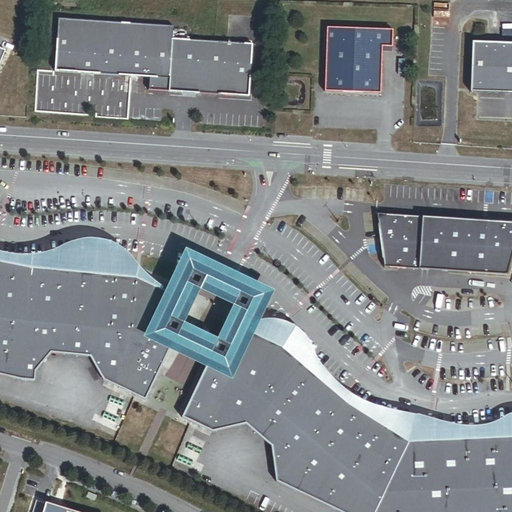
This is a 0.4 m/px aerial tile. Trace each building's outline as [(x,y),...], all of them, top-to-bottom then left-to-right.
[(58,20),(55,74),(172,81),(174,42),(175,27),(58,20)] [(397,33),(329,31),(326,95),(384,97),(386,50),(396,51),(397,33)] [(172,81),(171,92),(248,97),(252,47),(174,42),(172,81)] [(511,45),(474,44),(472,93),(511,94),(511,45)] [(511,251),(511,221),(378,214),(382,265),(506,273),(511,251)] [(0,375),(23,380),(35,382),(36,372),(49,353),(89,357),(102,380),(145,400),(175,336),(182,323),(192,303),(136,279),(28,267),(0,261),(0,375)] [(282,346),(228,322),(219,340),(213,353),(183,417),(213,431),(245,424),(272,446),(276,481),(340,511),(511,511),(511,436),(410,442),(348,404),(282,346)] [(95,501),(97,496),(88,492),(86,498),(95,501)] [(73,511),(37,501),(33,511),(73,511)]
